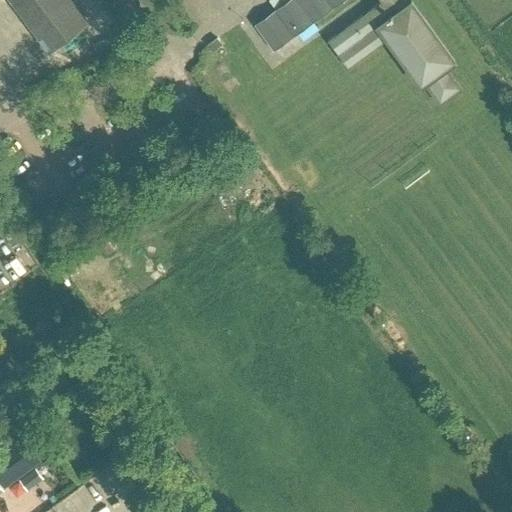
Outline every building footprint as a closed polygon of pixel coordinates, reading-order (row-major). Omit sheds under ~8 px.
[(10,0),(49,51),(89,21),(73,0),(10,0)] [(288,0),(255,24),(273,50),(343,0),(288,0)] [(420,86),(424,83),(439,103),(461,88),(446,67),(455,61),(411,0),(407,3),(404,0),(379,0),(380,1),(327,40),(347,68),(386,39),(420,86)] [(212,51),(222,44),(217,37),(207,45),(212,51)] [(16,268),(27,261),(22,254),(12,262),(16,268)] [(68,353),(76,365),(87,357),(79,345),(68,353)] [(46,363),(36,370),(41,376),(51,368),(46,363)] [(22,434),(0,450),(0,488),(3,486),(40,458),(22,434)] [(27,489),(42,478),(35,467),(19,479),(27,489)]
